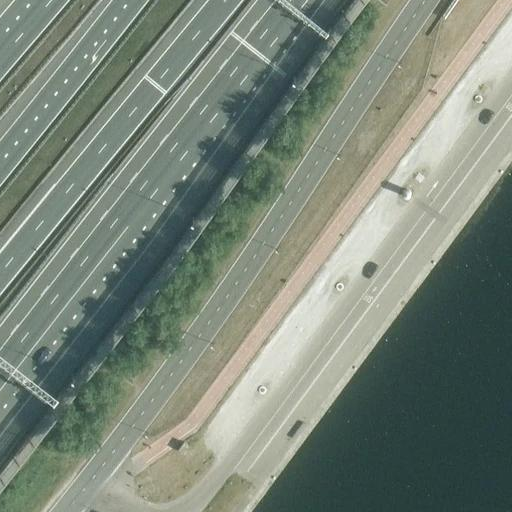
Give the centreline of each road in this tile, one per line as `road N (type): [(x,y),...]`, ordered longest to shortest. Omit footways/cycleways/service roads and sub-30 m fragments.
road 1 (unclassified): [(65,511),(204,329),(425,0)]
road 2 (motorway): [(0,378),(298,0)]
road 3 (motorway): [(0,267),(223,0)]
road 4 (motorway): [(130,0),(0,161)]
